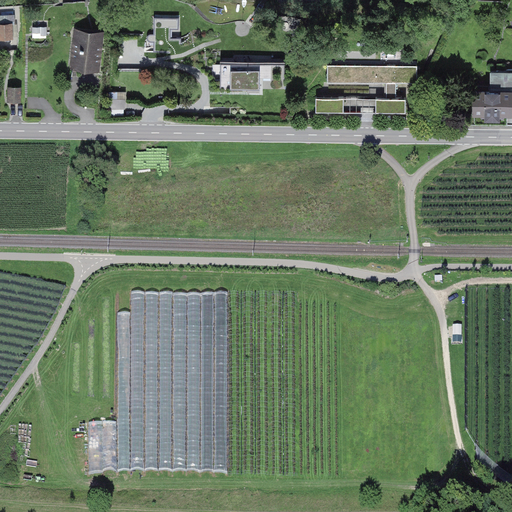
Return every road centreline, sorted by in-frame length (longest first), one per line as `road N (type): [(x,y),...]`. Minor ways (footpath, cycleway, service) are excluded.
road 1 (track): [(468,461),(445,483),(422,488),(44,485),(31,481),(20,458),(36,361)]
road 2 (primary): [(0,130),(511,137)]
road 3 (track): [(88,262),(299,263),(379,278),(511,267)]
road 4 (track): [(492,491),(457,433),(444,324),(414,272),(410,208),(418,175),(480,137)]
road 5 (track): [(88,262),(0,413)]
